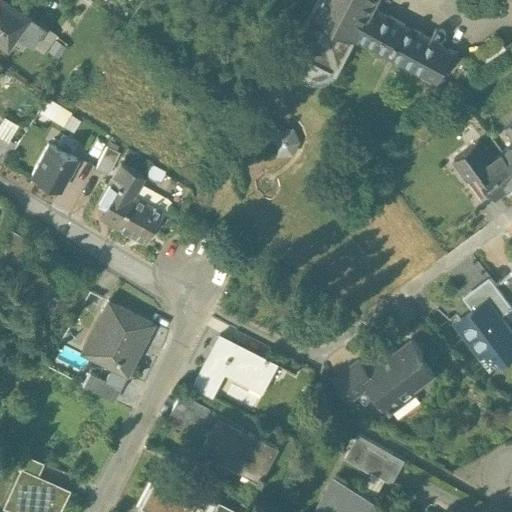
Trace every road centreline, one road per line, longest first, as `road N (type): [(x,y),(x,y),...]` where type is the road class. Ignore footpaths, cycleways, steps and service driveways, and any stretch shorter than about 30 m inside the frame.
road 1 (residential): [(103,511),(206,294)]
road 2 (residential): [(0,186),(206,294)]
